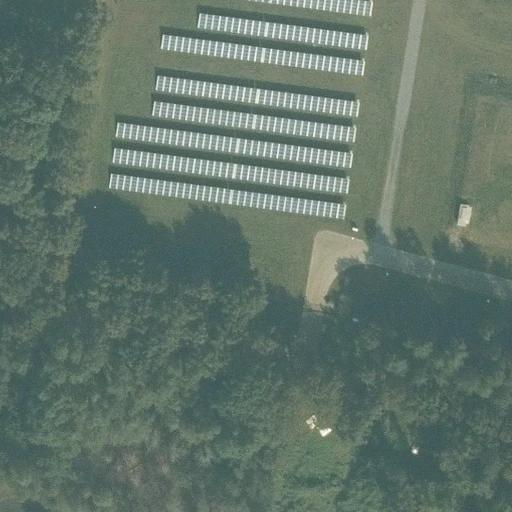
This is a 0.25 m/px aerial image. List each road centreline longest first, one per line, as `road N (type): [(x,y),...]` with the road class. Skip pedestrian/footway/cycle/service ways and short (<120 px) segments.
road 1 (unclassified): [(353,374),(0,306)]
road 2 (track): [(511,426),(353,374)]
